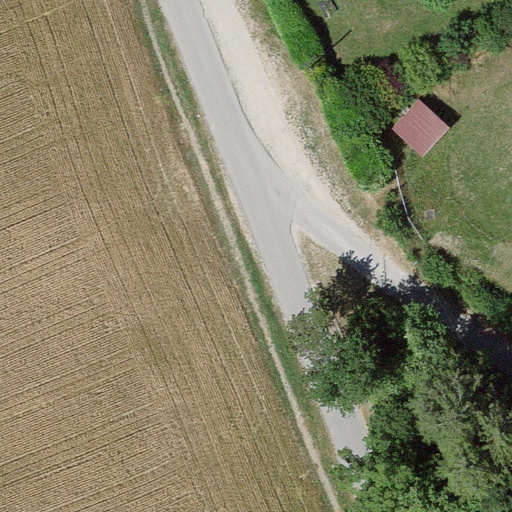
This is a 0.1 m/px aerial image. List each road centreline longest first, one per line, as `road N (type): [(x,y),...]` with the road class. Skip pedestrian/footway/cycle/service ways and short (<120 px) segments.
road 1 (unclassified): [(236,142),(381,511)]
road 2 (residential): [(511,359),(364,260),(236,142)]
road 3 (unclassified): [(181,0),(236,142)]
